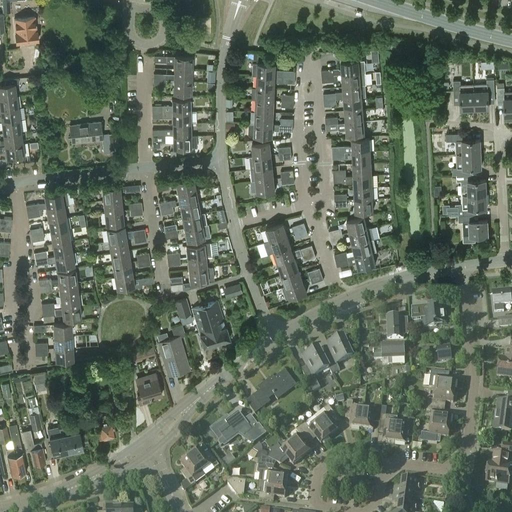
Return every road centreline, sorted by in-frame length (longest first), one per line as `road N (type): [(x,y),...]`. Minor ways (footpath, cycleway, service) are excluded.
road 1 (residential): [(307,206),(324,200),(315,71),(301,72),(301,181)]
road 2 (residential): [(392,465),(446,468),(468,438),(461,265)]
road 3 (residential): [(275,339),(353,297),(461,265)]
road 4 (residential): [(21,370),(10,297),(19,249),(12,184)]
road 5 (residential): [(145,450),(275,339)]
road 6 (residential): [(220,161),(221,72),(240,0)]
road 7 (residential): [(0,510),(56,494),(145,450)]
road 8 (secondary): [(511,40),(374,0)]
road 9 (residential): [(338,511),(314,499),(319,468),(339,458),(392,465)]
road 10 (residential): [(12,184),(143,166)]
road 11 (residential): [(162,296),(143,166)]
road 12 (residential): [(143,166),(143,44)]
road 13 (residential): [(275,339),(233,226)]
